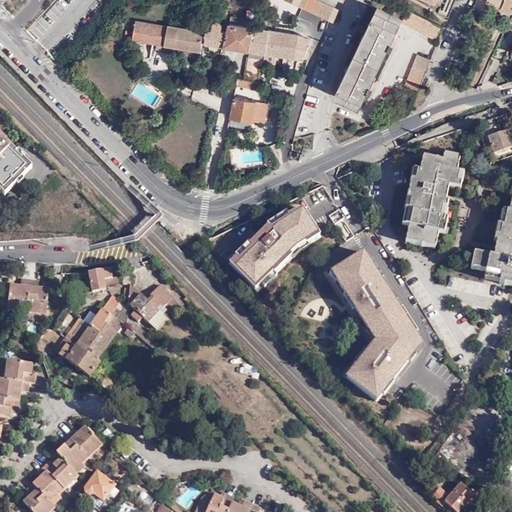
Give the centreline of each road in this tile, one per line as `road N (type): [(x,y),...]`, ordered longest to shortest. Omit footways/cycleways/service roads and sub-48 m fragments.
road 1 (residential): [(0,30),(164,192)]
road 2 (residential): [(511,94),(406,126),(320,166)]
road 3 (residential): [(320,166),(218,207),(164,192)]
